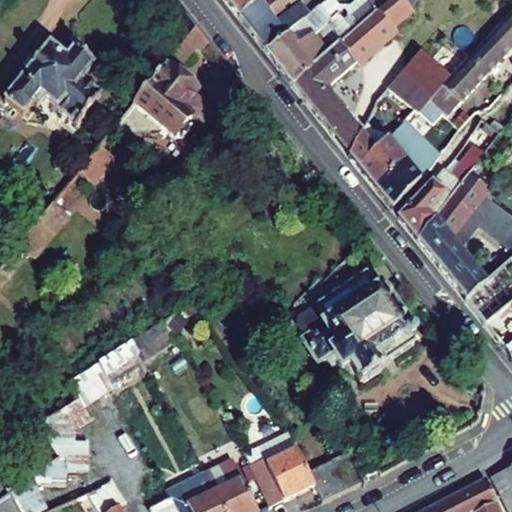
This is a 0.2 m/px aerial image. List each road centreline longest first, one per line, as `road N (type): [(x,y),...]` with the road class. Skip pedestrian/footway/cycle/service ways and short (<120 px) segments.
road 1 (residential): [(511,390),(198,0)]
road 2 (tertiary): [(511,434),(376,511)]
